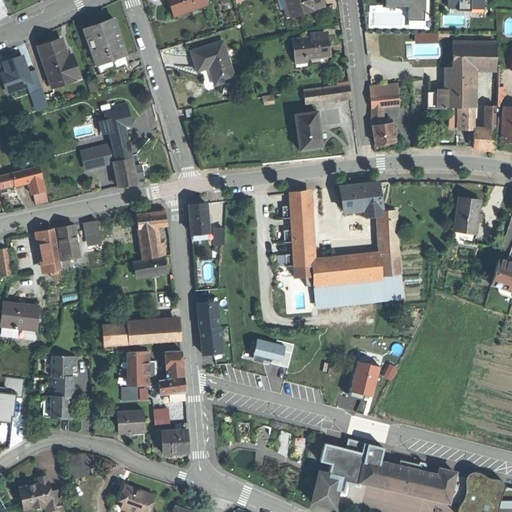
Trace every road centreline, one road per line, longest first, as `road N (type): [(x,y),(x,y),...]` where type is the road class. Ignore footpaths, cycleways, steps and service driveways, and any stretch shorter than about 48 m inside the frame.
road 1 (unclassified): [(511,458),(348,424),(192,379)]
road 2 (residential): [(202,482),(58,439),(0,466)]
road 3 (residential): [(192,187),(132,0)]
road 4 (residential): [(192,379),(175,189)]
road 5 (tertiary): [(175,189),(0,225)]
road 6 (tertiary): [(368,164),(192,187)]
road 7 (residential): [(348,0),(368,164)]
road 8 (tertiary): [(511,169),(368,164)]
